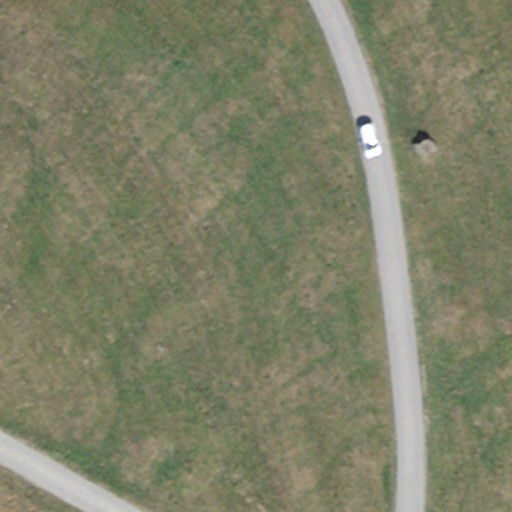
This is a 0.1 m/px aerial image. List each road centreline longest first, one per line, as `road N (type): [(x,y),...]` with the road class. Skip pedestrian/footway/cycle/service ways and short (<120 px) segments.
road 1 (unclassified): [(321,0),(353,81),(385,226),(399,334),(405,511)]
road 2 (unclassified): [(110,511),(0,447)]
